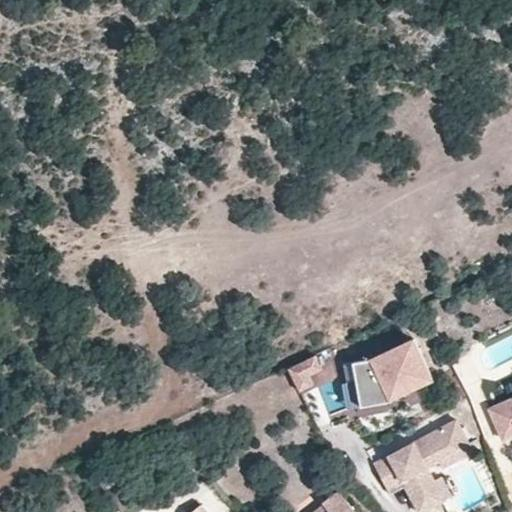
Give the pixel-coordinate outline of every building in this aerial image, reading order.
[(439,385),(418,345),(377,366),(356,369),(365,414),(399,407),(439,385)] [(511,398),(486,411),(503,441),(511,436),(511,398)] [(432,484),(424,469),(436,462),(467,445),(454,420),(427,436),(372,465),(385,489),(400,481),(403,487),(415,511),(421,511),(442,501),(432,484)] [(470,452),(467,445),(436,462),(439,468),(440,470),(470,452)] [(443,477),(432,484),(442,501),(453,495),(445,480),(443,477)] [(403,487),(400,481),(385,489),(388,495),(403,487)] [(319,502),(326,511),(351,511),(334,491),(319,502)]
